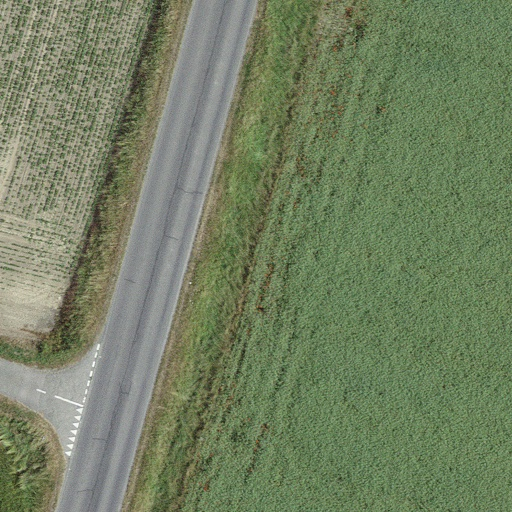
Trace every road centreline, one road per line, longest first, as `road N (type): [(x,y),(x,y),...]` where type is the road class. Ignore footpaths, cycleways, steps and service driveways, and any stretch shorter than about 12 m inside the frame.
road 1 (tertiary): [(87,511),(225,0)]
road 2 (track): [(112,421),(0,373)]
